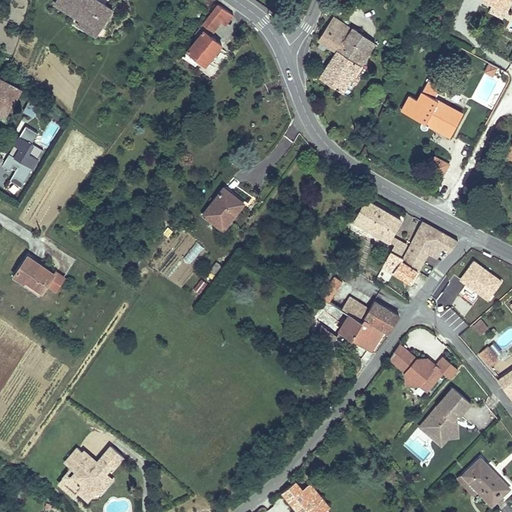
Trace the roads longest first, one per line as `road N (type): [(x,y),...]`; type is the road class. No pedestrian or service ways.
road 1 (residential): [(420,303),(325,430),(237,511)]
road 2 (tertiary): [(281,48),(309,122),(336,155),(470,233)]
road 3 (unknown): [(418,206),(511,96)]
road 4 (residential): [(420,303),(511,406)]
